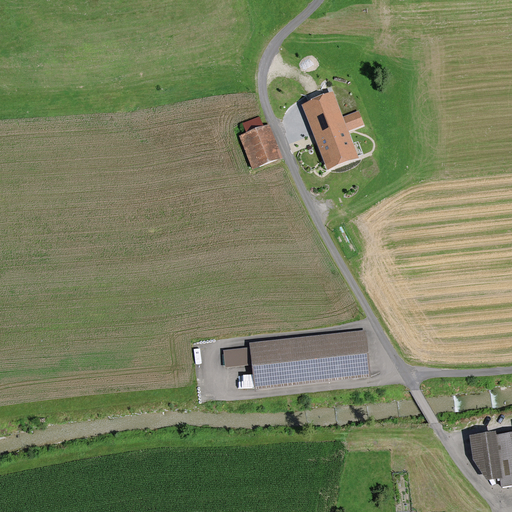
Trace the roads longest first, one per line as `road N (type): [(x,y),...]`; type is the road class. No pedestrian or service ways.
road 1 (residential): [(291,162),(404,373),(463,468),(503,511)]
road 2 (track): [(322,0),(268,64),(268,110),(291,162)]
